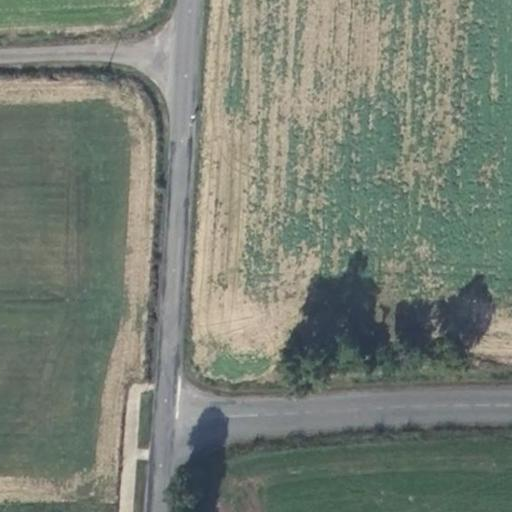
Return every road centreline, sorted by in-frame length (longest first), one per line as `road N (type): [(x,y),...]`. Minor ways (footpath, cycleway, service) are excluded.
road 1 (tertiary): [(165,419),(193,0)]
road 2 (tertiary): [(511,406),(165,419)]
road 3 (track): [(0,56),(189,59)]
